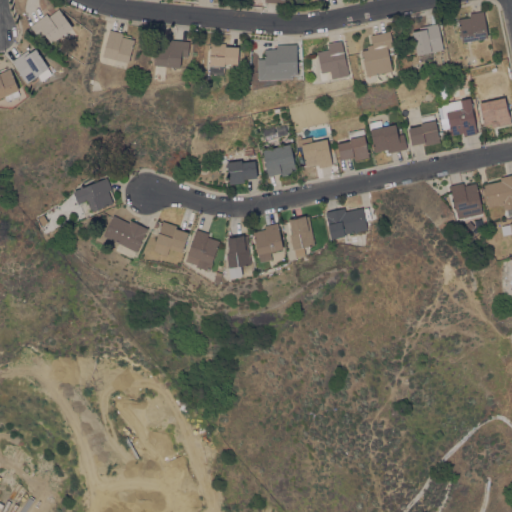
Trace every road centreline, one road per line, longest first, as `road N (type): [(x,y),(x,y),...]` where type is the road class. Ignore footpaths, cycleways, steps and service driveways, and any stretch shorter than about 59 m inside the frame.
road 1 (residential): [(511,148),(257,205),(216,204),(137,179)]
road 2 (residential): [(418,0),(298,23),(89,0)]
